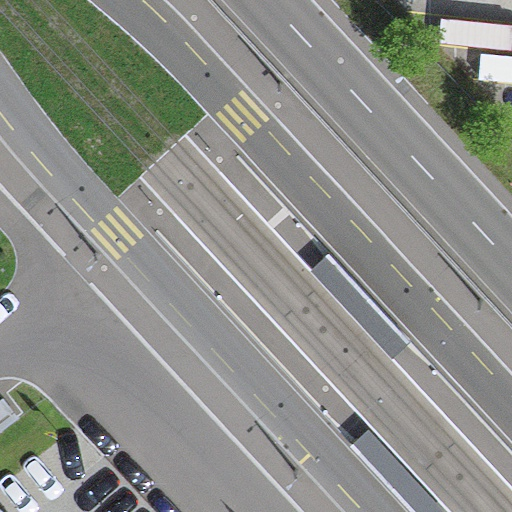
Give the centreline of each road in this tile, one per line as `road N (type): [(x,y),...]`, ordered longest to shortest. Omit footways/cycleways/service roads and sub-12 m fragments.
road 1 (primary): [(0,89),(382,511)]
road 2 (primary): [(511,405),(125,0)]
road 3 (residential): [(0,332),(40,301),(60,298),(79,308),(268,511)]
road 4 (unclassified): [(511,260),(271,0)]
